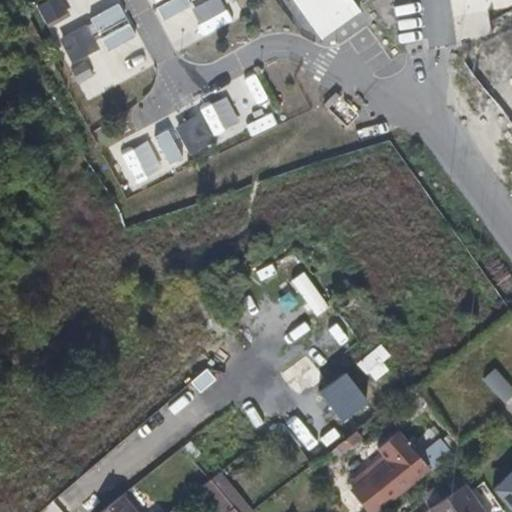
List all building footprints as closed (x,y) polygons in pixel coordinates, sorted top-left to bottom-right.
[(45,0),(36,5),(47,28),(70,17),(62,0),(45,0)] [(152,0),(159,19),(187,10),(183,0),(152,0)] [(233,0),(208,0),(194,7),(207,32),(241,15),(233,0)] [(295,0),(294,1),(323,41),(362,13),(352,0),(295,0)] [(56,34),(82,98),(149,70),(122,3),(89,16),(104,52),(115,47),(124,67),(95,79),(84,54),(97,49),(85,22),(56,34)] [(344,125),(356,114),(336,92),(323,104),(344,125)] [(464,92),(450,98),(462,124),(476,117),(464,92)] [(151,102),(132,109),(140,131),(159,125),(151,102)] [(178,119),(150,133),(167,165),(214,141),(198,110),(179,120),(178,119)] [(313,318),(328,310),(305,271),(290,279),(313,318)] [(183,300),(166,311),(176,325),(192,315),(183,300)] [(111,307),(101,321),(116,332),(126,318),(111,307)] [(214,314),(197,325),(208,341),(225,330),(214,314)] [(171,368),(182,361),(164,334),(154,341),(171,368)] [(151,380),(162,372),(145,346),(133,354),(151,380)] [(377,347),(347,370),(363,391),(393,367),(377,347)] [(122,355),(105,371),(113,380),(130,364),(122,355)] [(281,365),(287,379),(312,369),(306,355),(281,365)] [(511,393),(511,385),(496,368),(486,378),(505,399),(511,393)] [(320,392),(343,422),(368,403),(346,373),(320,392)] [(48,415),(27,434),(36,444),(57,424),(48,415)] [(294,431),(310,454),(321,447),(304,423),(294,431)] [(408,442),(410,441),(398,427),(378,444),(390,457),(366,477),(387,502),(428,467),(408,444),(408,442)] [(456,448),(461,443),(450,429),(444,434),(456,448)] [(437,463),(456,448),(444,434),(426,449),(435,461),(437,463)] [(435,461),(426,449),(415,437),(410,441),(408,442),(408,444),(428,467),(435,461)] [(511,472),(493,490),(511,510),(511,472)] [(376,511),(379,511),(389,504),(387,502),(366,477),(356,486),(376,511)] [(235,511),(210,480),(208,482),(198,489),(212,507),(214,511),(235,511)] [(471,511),(456,488),(420,511),(471,511)] [(100,511),(137,511),(122,493),(100,511)]
